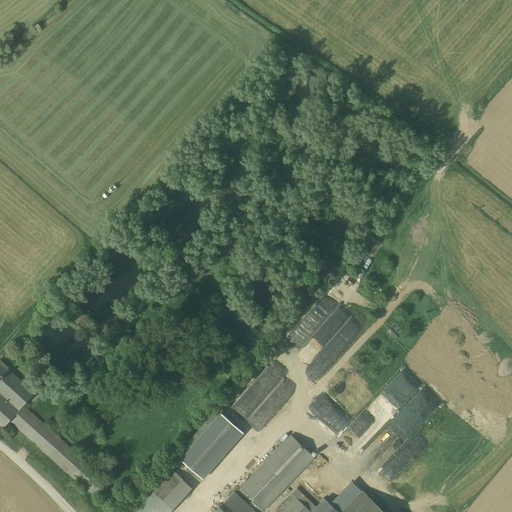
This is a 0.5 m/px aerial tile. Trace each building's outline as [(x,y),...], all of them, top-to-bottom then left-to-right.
[(352,342),(364,328),(362,321),(327,291),(285,339),(287,345),(297,354),(295,347),(296,346),(295,341),(292,339),(295,335),(296,335),(300,330),(308,329),(313,323),(314,323),(317,320),(319,322),(328,320),(332,323),(334,330),(339,335),(339,336),(344,340),(345,344),(352,342)] [(0,361),(0,388),(14,373),(7,368),(8,367),(0,361)] [(392,381),(338,434),(356,451),(359,451),(363,447),(364,447),(375,436),(371,432),(378,432),(382,427),(393,427),(393,415),(411,398),(411,393),(418,393),(414,389),(418,384),(418,378),(412,371),(406,371),(406,376),(397,376),(397,386),(392,381)] [(14,373),(0,388),(0,425),(4,429),(11,421),(24,406),(36,393),(14,373)] [(235,409),(247,419),(271,389),(258,380),(235,409)] [(83,401),(54,433),(60,439),(89,407),(83,401)] [(54,433),(24,406),(11,421),(111,511),(118,511),(129,501),(127,499),(122,494),(98,473),(60,439),(54,433)] [(190,447),(181,458),(205,478),(245,432),(219,409),(188,445),(190,447)] [(291,435),(247,481),(246,480),(240,486),(265,510),(315,458),(291,435)] [(146,502),(157,511),(169,511),(192,488),(171,469),(151,490),(154,493),(146,502)] [(133,492),(128,487),(122,494),(127,499),(133,492)] [(384,511),(364,492),(344,511),(384,511)] [(251,511),(232,494),(215,511),(251,511)] [(312,511),(294,494),(276,511),(312,511)]
